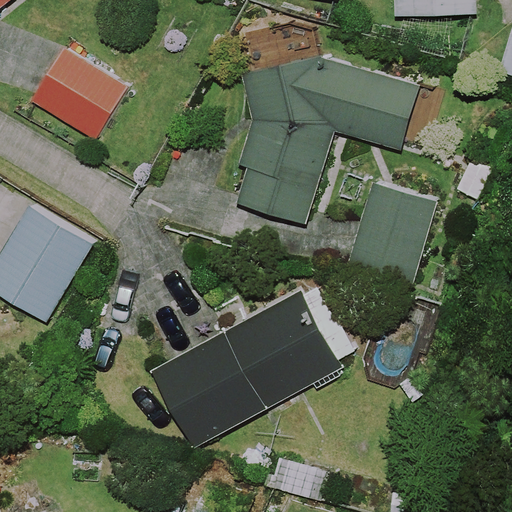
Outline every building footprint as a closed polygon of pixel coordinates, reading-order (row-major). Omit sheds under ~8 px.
[(0,0),(0,13),(16,0),(0,0)] [(475,0),(397,0),(397,15),(475,16),(475,0)] [(511,37),(501,73),(511,76),(511,37)] [(130,89),(67,48),(33,101),(97,142),(130,89)] [(243,71),(255,121),(231,198),(308,221),(337,129),(403,149),(421,84),(321,54),(243,71)] [(436,204),(379,187),(354,269),(411,286),(436,204)] [(93,246),(32,208),(0,260),(0,292),(46,321),(93,246)] [(360,363),(319,285),(158,368),(199,446),(360,363)] [(332,474),(281,458),(272,487),(323,503),(332,474)] [(250,511),(254,505),(209,485),(196,511),(250,511)]
